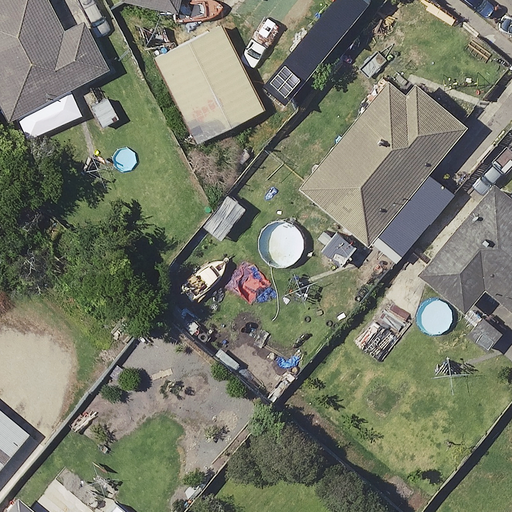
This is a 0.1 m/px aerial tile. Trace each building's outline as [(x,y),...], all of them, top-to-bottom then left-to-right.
[(45,0),(0,0),(0,108),(5,118),(106,65),(80,17),(60,28),(45,0)] [(123,0),(174,11),(176,0),(123,0)] [(372,0),(332,0),(265,81),(288,100),(372,0)] [(219,22),(151,54),(192,140),(260,108),(219,22)] [(370,242),(469,124),(417,81),(408,91),(391,77),(301,184),(370,242)] [(106,96),(90,104),(100,125),(116,117),(106,96)] [(511,193),(497,182),(422,273),(469,311),(488,289),(511,308),(511,193)] [(359,245),(339,228),(322,248),(342,265),(359,245)] [(505,332),(485,316),(470,333),(490,350),(505,332)] [(404,396),(380,377),(361,400),(385,419),(404,396)] [(0,460),(26,429),(0,407),(0,460)] [(38,511),(15,492),(0,510),(0,511),(38,511)] [(129,511),(115,501),(106,511),(129,511)]
